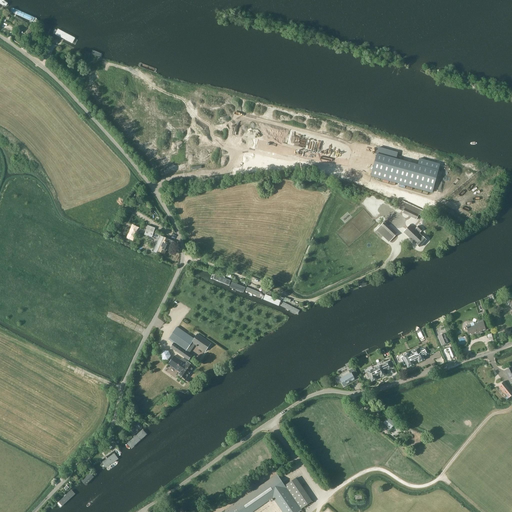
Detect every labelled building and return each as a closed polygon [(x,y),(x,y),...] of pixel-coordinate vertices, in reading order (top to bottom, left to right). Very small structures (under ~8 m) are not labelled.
[(0,0),(0,6),(6,10),(11,2),(6,0),(0,0)] [(11,2),(6,10),(34,27),(39,19),(11,2)] [(54,27),(49,35),(70,46),(74,38),(54,27)] [(90,46),(87,56),(107,62),(110,52),(90,46)] [(379,147),(371,176),(432,193),(440,164),(379,147)] [(403,202),(399,210),(403,212),(402,213),(417,219),(421,210),(403,202)] [(397,234),(384,222),(376,230),(389,242),(397,234)] [(146,225),(143,235),(151,237),(154,228),(146,225)] [(411,225),(404,233),(420,248),(426,240),(420,234),(423,230),(419,226),(415,229),(411,225)] [(167,243),(169,239),(162,237),(161,240),(162,241),(157,251),(164,254),(169,243),(167,243)] [(229,287),(232,281),(216,274),(214,280),(229,287)] [(246,288),(233,283),(231,288),(244,293),(246,288)] [(265,294),(248,287),(246,293),(263,299),(265,294)] [(365,290),(349,298),(352,304),(368,296),(365,290)] [(284,302),(266,295),(264,301),(282,308),(284,302)] [(306,310),(285,302),(283,308),(304,316),(306,310)] [(493,314),(488,316),(491,328),(496,327),(494,323),(495,322),(493,314)] [(470,324),(466,326),(469,335),(473,334),(474,335),(482,333),(481,332),(486,331),(483,321),(474,324),(473,322),(470,323),(470,324)] [(194,339),(177,327),(168,339),(174,343),(171,348),(189,360),(192,356),(189,353),(195,345),(205,352),(211,344),(197,334),(194,339)] [(438,336),(442,345),(449,343),(445,333),(438,336)] [(418,360),(419,362),(424,360),(424,359),(423,357),(429,354),(426,347),(420,350),(420,351),(419,352),(417,349),(418,349),(417,349),(412,351),(412,352),(413,354),(409,355),(408,354),(408,353),(407,354),(407,353),(405,353),(404,354),(403,355),(403,356),(402,356),(403,356),(405,361),(403,362),(404,366),(407,364),(408,367),(413,365),(414,365),(413,364),(412,362),(418,360)] [(452,347),(447,349),(451,359),(456,357),(452,347)] [(186,379),(194,367),(183,359),(181,361),(174,356),(168,364),(180,372),(179,374),(186,379)] [(392,368),(389,361),(385,363),(385,364),(381,366),(381,365),(376,367),(376,368),(372,370),(372,369),(367,372),(372,381),(377,379),(376,377),(380,375),(381,377),(386,375),(384,371),(388,369),(388,370),(392,368)] [(356,375),(353,369),(349,371),(350,373),(339,380),(343,386),(355,379),(353,376),(356,375)] [(511,391),(504,381),(499,385),(500,386),(499,386),(502,390),(503,389),(508,395),(505,397),(507,399),(511,394),(511,391)] [(383,424),(381,426),(388,432),(390,429),(391,429),(393,426),(395,428),(399,423),(396,422),(395,423),(389,418),(384,424),(383,424)] [(149,435),(144,430),(127,444),(132,450),(149,435)] [(114,454),(100,466),(104,470),(118,458),(114,454)] [(92,473),(83,482),(90,488),(98,479),(92,473)] [(251,511),(273,498),(282,511),(298,511),(301,510),(301,509),(284,486),(277,475),(223,511),(251,511)] [(295,478),(284,486),(301,509),(311,502),(295,478)] [(75,490),(59,504),(63,509),(79,494),(75,490)]
